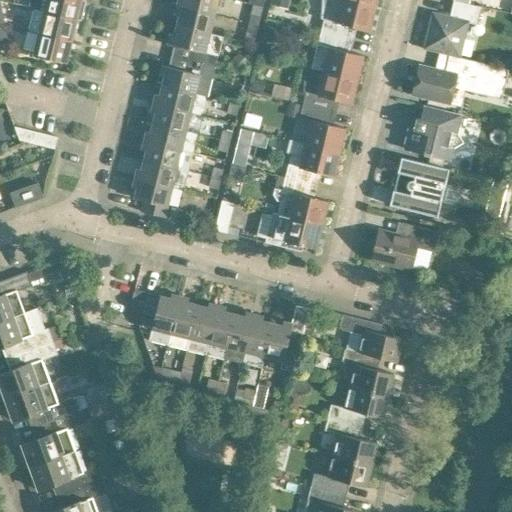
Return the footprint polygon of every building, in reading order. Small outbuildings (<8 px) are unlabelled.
[(34,9),(44,11),(77,19),(81,20),(84,8),(80,7),(81,0),(31,0),(29,8),(34,9)] [(177,0),(177,5),(214,14),(217,0),(177,0)] [(282,0),(281,6),(293,9),(294,0),(282,0)] [(320,32),(346,38),(349,25),(369,30),(375,7),(348,0),(322,0),(321,18),(324,19),(322,24),(320,32)] [(423,49),(449,55),(460,57),(468,22),(476,25),(481,7),(454,0),(450,16),(432,12),(423,49)] [(253,4),(250,14),(260,17),(263,6),(253,4)] [(214,14),(177,5),(174,14),(179,15),(176,25),(209,33),(214,14)] [(29,30),(38,32),(72,40),(77,19),(44,11),(34,9),(29,30)] [(485,13),(485,14),(485,15),(485,16),(486,17),(487,18),(487,19),(488,19),(489,19),(490,20),(491,20),(492,19),(493,19),(494,18),(495,18),(495,17),(496,16),(496,15),(496,14),(496,13),(495,12),(495,11),(494,10),(493,9),(492,9),(491,9),(490,9),(489,9),(488,9),(487,10),(486,11),(486,12),(485,12),(485,13)] [(0,50),(9,48),(4,24),(0,23),(0,50)] [(174,45),(171,56),(215,66),(217,55),(218,55),(222,37),(209,33),(176,25),(174,35),(170,34),(167,43),(174,45)] [(253,44),(256,34),(246,31),(244,41),(253,44)] [(66,62),(72,40),(38,32),(33,54),(66,62)] [(312,68),(322,70),(357,79),(363,55),(343,50),(346,38),(320,32),(312,68)] [(261,42),(259,52),(267,54),(270,44),(261,42)] [(420,65),(412,95),(449,103),(453,87),(464,90),(486,95),(494,65),(460,57),(449,55),(445,71),(420,65)] [(162,65),(160,74),(164,75),(162,85),(205,96),(207,97),(215,66),(171,56),(169,66),(162,65)] [(306,91),(303,104),(328,110),(331,98),(352,103),(357,79),(322,70),(312,68),(304,66),(303,91),(306,91)] [(252,78),(249,90),(259,92),(262,80),(252,78)] [(153,103),(190,112),(200,115),(204,111),(207,100),(205,96),(162,85),(159,95),(155,94),(153,103)] [(236,115),(239,105),(229,102),(227,112),(236,115)] [(288,102),(285,113),(298,117),(301,105),(288,102)] [(190,112),(153,103),(151,112),(155,113),(152,122),(186,131),(190,112)] [(310,120),(305,143),(340,152),(346,128),(325,123),(328,110),(303,104),(300,117),(310,120)] [(454,146),(463,142),(457,134),(456,133),(461,115),(424,106),(421,119),(416,118),(413,129),(408,127),(403,148),(423,153),(423,154),(430,156),(430,155),(450,159),(453,146),(454,146)] [(146,131),(144,140),(181,149),(186,131),(152,122),(150,132),(146,131)] [(52,135),(14,126),(19,140),(55,149),(58,137),(52,135)] [(241,129),(237,145),(249,148),(250,144),(264,147),(267,135),(241,129)] [(222,130),(220,140),(230,142),(232,132),(222,130)] [(285,177),(311,183),(314,171),(334,176),(340,152),(305,143),(286,139),(291,153),(285,177)] [(192,152),(181,149),(144,140),(141,149),(146,150),(143,160),(177,168),(188,171),(192,152)] [(220,140),(218,149),(227,152),(230,142),(220,140)] [(393,190),(389,205),(437,216),(441,201),(445,184),(449,169),(401,157),(397,172),(414,176),(413,180),(412,180),(411,180),(410,180),(409,180),(408,181),(408,182),(407,182),(407,183),(406,184),(406,185),(406,186),(407,187),(407,188),(408,188),(409,189),(410,190),(411,190),(410,194),(393,190)] [(137,168),(134,177),(172,187),(182,189),(183,189),(188,171),(177,168),(143,160),(141,170),(137,168)] [(213,167),(211,177),(220,179),(223,169),(213,167)] [(144,200),(141,212),(164,217),(172,187),(134,177),(132,186),(137,187),(134,197),(144,200)] [(211,177),(208,187),(218,189),(220,179),(211,177)] [(278,201),(275,213),(322,225),(328,201),(308,196),(311,183),(285,177),(282,190),(272,187),(271,194),(275,200),(278,201)] [(15,207),(43,197),(38,182),(10,192),(15,207)] [(222,200),(214,230),(227,233),(234,203),(222,200)] [(171,206),(168,218),(177,220),(180,208),(171,206)] [(301,251),(303,245),(316,249),(322,225),(275,213),(272,212),(265,242),(301,251)] [(372,260),(410,270),(416,248),(434,252),(440,232),(398,221),(395,233),(379,229),(372,260)] [(90,265),(91,260),(93,254),(82,251),(80,262),(90,265)] [(40,270),(28,274),(31,282),(43,277),(40,270)] [(0,321),(25,312),(17,291),(32,285),(31,282),(28,274),(27,271),(0,281),(0,321)] [(170,298),(134,289),(131,304),(138,323),(152,327),(149,339),(168,344),(180,295),(171,293),(170,298)] [(168,344),(187,349),(197,304),(188,302),(189,298),(180,295),(168,344)] [(207,307),(197,304),(187,349),(205,353),(217,305),(208,302),(207,307)] [(282,325),(272,323),(264,356),(283,361),(281,369),(293,372),(302,333),(309,306),(297,303),(292,323),(283,321),(282,325)] [(205,353),(224,358),(235,313),(225,311),(226,307),(217,305),(205,353)] [(302,333),(315,336),(322,310),(309,306),(302,333)] [(25,312),(0,321),(0,346),(9,344),(13,356),(53,341),(48,329),(48,328),(45,329),(37,308),(25,312)] [(245,316),(235,313),(224,358),(242,362),(254,314),(246,312),(245,316)] [(261,367),(264,356),(272,323),(262,320),(263,316),(254,314),(242,362),(261,367)] [(342,314),(339,325),(343,330),(348,332),(344,348),(375,356),(380,357),(396,361),(402,339),(379,333),(382,324),(342,314)] [(0,373),(0,384),(5,398),(50,381),(42,360),(57,354),(53,341),(13,356),(17,367),(0,373)] [(372,368),(375,356),(344,348),(341,361),(354,364),(349,386),(388,395),(393,373),(372,368)] [(162,368),(152,365),(157,377),(160,377),(162,368)] [(162,368),(160,377),(161,378),(169,379),(179,382),(181,372),(171,370),(162,368)] [(191,375),(181,372),(179,382),(189,384),(191,375)] [(206,388),(216,391),(218,381),(208,379),(206,388)] [(50,381),(5,398),(13,420),(34,413),(38,425),(87,407),(83,397),(73,397),(58,403),(50,381)] [(218,381),(216,391),(226,393),(228,384),(218,381)] [(332,404),(328,417),(358,425),(362,412),(383,417),(383,414),(390,414),(393,400),(388,397),(388,395),(349,386),(344,407),(332,404)] [(245,390),(241,403),(252,406),(256,390),(245,388),(245,390)] [(271,410),(282,413),(284,405),(273,402),(271,410)] [(22,444),(30,467),(75,450),(67,429),(83,423),(90,417),(87,407),(38,425),(43,437),(22,444)] [(355,437),(358,425),(328,417),(325,430),(338,434),(333,455),(371,464),(376,442),(355,437)] [(276,441),(274,449),(286,452),(288,444),(276,441)] [(75,450),(30,467),(38,489),(59,482),(64,494),(103,479),(113,475),(110,468),(98,466),(83,472),(75,450)] [(366,486),(371,464),(333,455),(328,476),(314,473),(311,486),(341,494),(344,481),(366,486)] [(50,511),(97,511),(93,498),(108,492),(116,483),(113,475),(103,479),(64,494),(68,506),(50,511)] [(359,511),(338,506),(341,494),(311,486),(308,499),(306,506),(309,510),(316,511),(359,511)]
